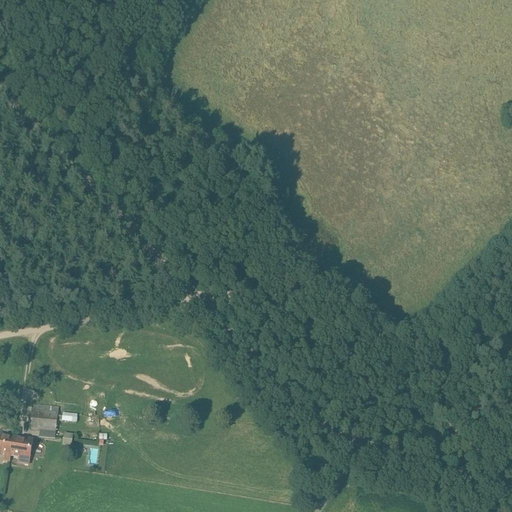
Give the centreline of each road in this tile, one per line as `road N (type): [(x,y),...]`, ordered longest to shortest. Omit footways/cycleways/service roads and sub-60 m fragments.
road 1 (track): [(0,338),(329,291),(393,344),(419,345),(511,252)]
road 2 (tertiary): [(366,444),(317,412),(205,308),(0,80)]
road 3 (tertiary): [(511,491),(366,444)]
